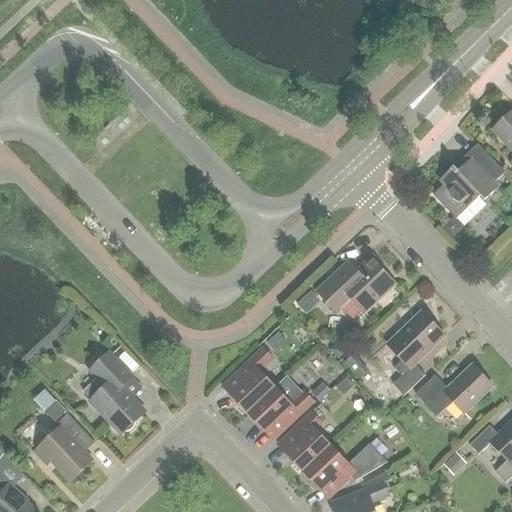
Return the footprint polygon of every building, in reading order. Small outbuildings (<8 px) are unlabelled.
[(416,0),(414,6),(425,9),(427,0),(416,0)] [(511,111),(492,130),(493,131),(494,130),(511,148),(511,111)] [(494,183),(505,173),(482,149),(457,172),(453,167),(439,181),(443,185),(432,195),(456,220),(480,197),(484,201),(498,188),(494,183)] [(452,219),(441,229),(451,240),(462,230),(452,219)] [(339,272),(316,293),(336,314),(342,308),(354,321),(363,312),(368,317),(369,316),(365,313),(374,305),(372,302),(392,283),(394,285),(398,289),(398,288),(381,270),(372,260),(358,274),(355,271),(348,263),(339,272)] [(309,294),(297,305),(305,314),(317,303),(309,294)] [(415,365),(445,337),(421,312),(386,345),(402,361),(393,369),(401,377),(392,385),(403,397),(425,376),(415,365)] [(275,352),(286,341),(278,333),(267,343),(275,352)] [(335,346),(330,351),(338,360),(347,351),(342,346),(335,346)] [(222,387),(247,414),(275,388),(259,372),(272,359),(262,349),(222,387)] [(115,427),(113,429),(114,430),(117,431),(118,432),(120,433),(122,433),(124,433),(126,432),(128,431),(130,430),(131,429),(132,428),(134,426),(135,424),(133,422),(143,413),(120,388),(131,377),(110,354),(90,372),(97,379),(83,392),(91,401),(91,402),(115,427)] [(352,355),(343,363),(350,370),(359,362),(352,355)] [(464,415),(493,387),(472,365),(447,389),(435,376),(415,395),(436,418),(452,402),(464,415)] [(304,392),(303,393),(287,376),(275,388),(247,414),(273,441),(313,402),(304,392)] [(348,379),(337,389),(344,396),(354,386),(348,379)] [(322,383),(311,394),(320,403),(330,392),(322,383)] [(67,412),(56,401),(44,413),(55,423),(67,412)] [(277,445),(303,472),(330,446),(315,430),(321,424),(311,413),(277,445)] [(38,449),(33,453),(46,466),(51,461),(70,482),(92,462),(84,453),(95,443),(67,414),(56,425),(59,428),(49,438),(38,449)] [(491,444),(507,461),(495,473),(505,484),(511,477),(511,421),(498,435),(489,426),(469,446),(478,455),(491,444)] [(376,440),(371,445),(382,457),(387,452),(376,440)] [(330,446),(303,472),(328,499),(351,478),(355,482),(387,463),(382,457),(371,445),(369,444),(348,465),(330,446)] [(456,453),(443,466),(451,474),(464,461),(456,453)] [(37,511),(27,503),(28,502),(12,488),(23,476),(4,455),(0,459),(0,495),(0,496),(0,511),(37,511)] [(369,481),(372,488),(331,504),(334,511),(375,511),(372,503),(389,496),(380,475),(369,481)]
